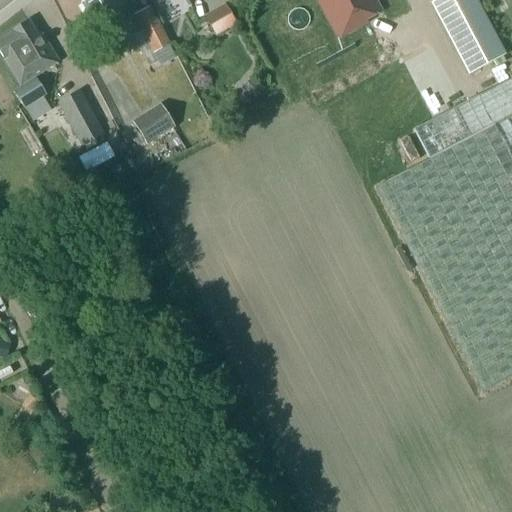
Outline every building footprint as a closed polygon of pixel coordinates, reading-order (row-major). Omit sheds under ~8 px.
[(84,0),(86,3),(82,6),(97,30),(91,33),(96,41),(107,34),(103,27),(127,11),(119,0),(84,0)] [(372,0),(310,0),(336,45),(383,19),(372,0)] [(476,0),(439,0),(432,4),(469,75),(505,56),(476,0)] [(158,63),(167,59),(167,60),(175,56),(150,8),(134,16),(158,63)] [(215,42),(237,28),(224,8),(202,22),(215,42)] [(45,46),(42,48),(27,24),(14,32),(15,35),(0,44),(0,55),(14,78),(18,76),(25,87),(12,95),(20,111),(45,95),(33,77),(56,63),(45,46)] [(511,377),(511,73),(509,75),(511,79),(415,130),(430,159),(376,188),(378,192),(483,393),(511,377)] [(247,94),(240,98),(245,107),(255,101),(265,90),(253,78),(242,89),(247,94)] [(59,104),(83,149),(106,137),(82,92),(59,104)] [(175,127),(161,105),(132,123),(146,145),(175,127)] [(149,153),(143,156),(150,170),(156,166),(149,153)] [(0,341),(0,358),(6,360),(10,343),(0,341)] [(10,367),(0,372),(0,380),(13,374),(10,367)] [(29,396),(20,407),(28,414),(37,403),(29,396)]
